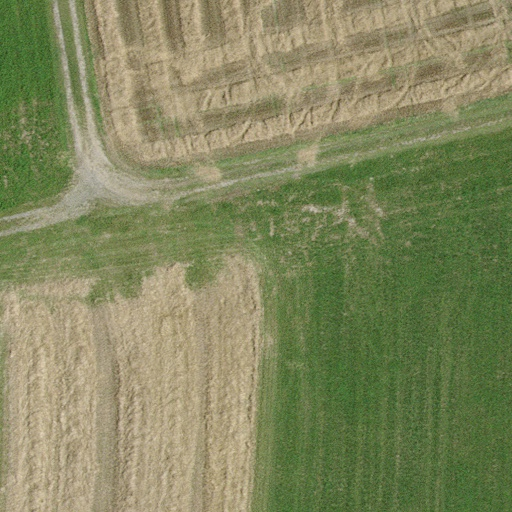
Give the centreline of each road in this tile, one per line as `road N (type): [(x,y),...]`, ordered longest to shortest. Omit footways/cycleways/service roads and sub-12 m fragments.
road 1 (track): [(92,194),(511,101)]
road 2 (track): [(59,0),(92,194)]
